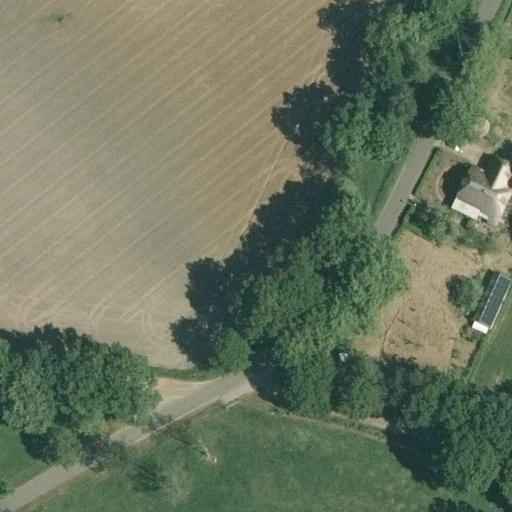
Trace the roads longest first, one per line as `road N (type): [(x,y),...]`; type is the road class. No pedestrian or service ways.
road 1 (unclassified): [(0,510),(267,357),(345,285),(396,204),(494,0)]
road 2 (track): [(248,368),(285,398),(511,462)]
road 3 (track): [(206,393),(0,363)]
